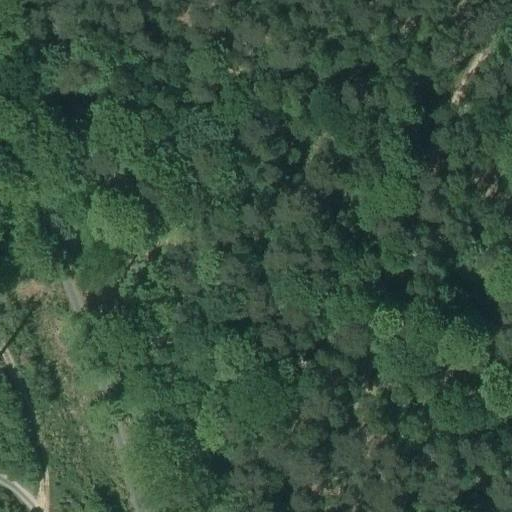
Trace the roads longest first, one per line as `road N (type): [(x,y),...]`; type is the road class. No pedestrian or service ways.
road 1 (track): [(500,0),(421,165),(388,258),(365,399),(366,511)]
road 2 (unclassified): [(144,511),(109,384),(52,242),(0,147)]
